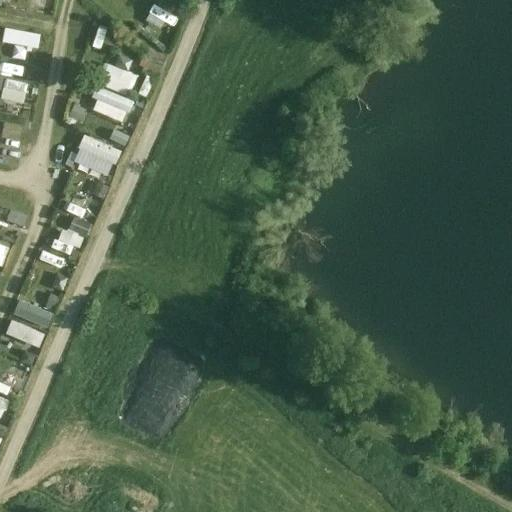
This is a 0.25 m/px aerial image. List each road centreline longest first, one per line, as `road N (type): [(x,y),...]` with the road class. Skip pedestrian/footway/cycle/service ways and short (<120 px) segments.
road 1 (track): [(0,487),(206,0)]
road 2 (track): [(95,266),(511,508)]
